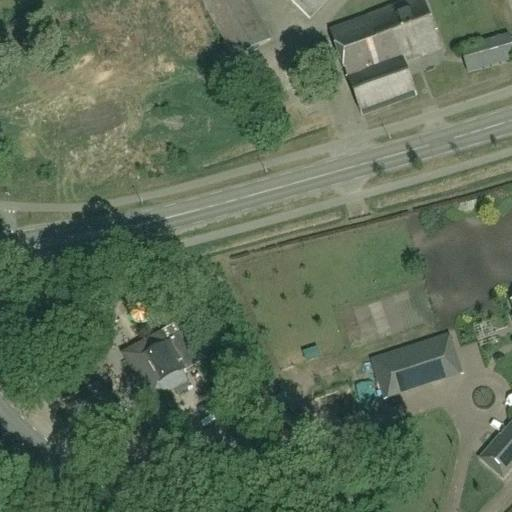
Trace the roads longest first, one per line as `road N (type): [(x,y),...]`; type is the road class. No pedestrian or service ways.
road 1 (secondary): [(99,234),(511,123)]
road 2 (tertiary): [(111,511),(0,415)]
